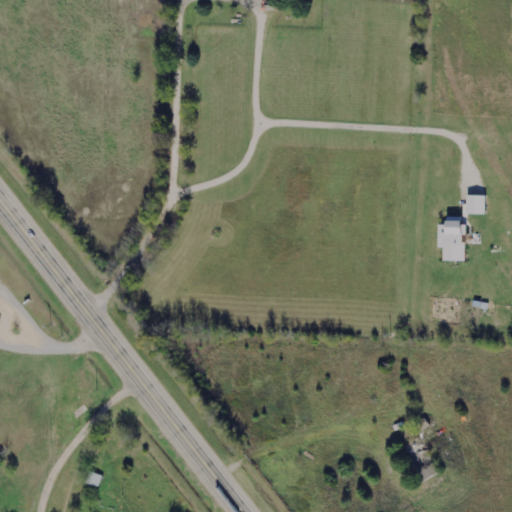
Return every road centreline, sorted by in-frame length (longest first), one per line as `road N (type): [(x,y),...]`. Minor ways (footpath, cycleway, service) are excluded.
road 1 (primary): [(245,511),(0,195)]
road 2 (residential): [(91,313),(162,204),(178,0)]
road 3 (residential): [(215,472),(329,427),(390,430)]
